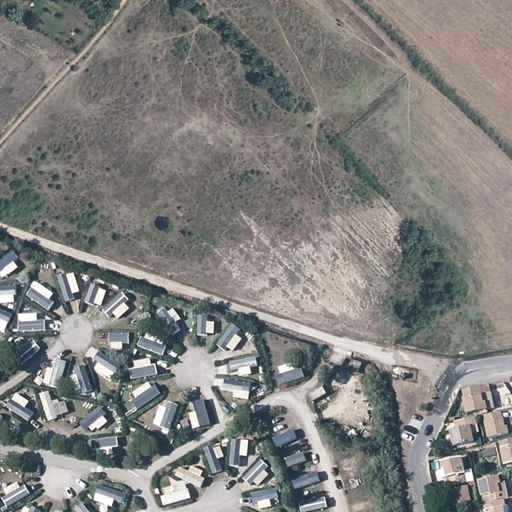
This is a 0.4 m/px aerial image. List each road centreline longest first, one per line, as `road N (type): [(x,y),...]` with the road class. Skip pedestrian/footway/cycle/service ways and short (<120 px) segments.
road 1 (track): [(0,225),(458,374)]
road 2 (residential): [(511,367),(458,374),(413,452),(426,511)]
road 3 (track): [(0,142),(124,0)]
